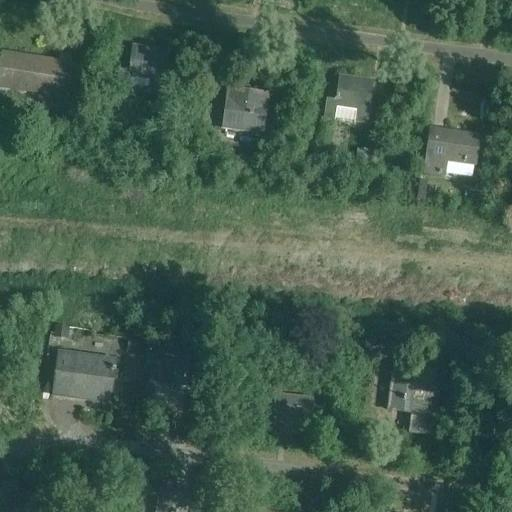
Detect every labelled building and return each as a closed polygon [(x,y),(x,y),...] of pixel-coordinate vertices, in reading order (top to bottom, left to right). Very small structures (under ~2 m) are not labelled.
[(132,49),(129,66),(128,72),(119,71),(116,85),(127,87),(128,78),(159,83),(164,55),(132,49)] [(54,106),(65,107),(71,68),(0,57),(0,58),(0,88),(55,97),(54,106)] [(332,119),(354,122),(354,124),(364,126),(370,85),(337,80),(334,104),(324,102),(321,124),(331,125),(332,119)] [(221,129),(259,135),(265,97),(227,91),(221,129)] [(427,147),(422,175),(441,178),(444,164),(471,168),(475,140),(442,135),(440,150),(427,147)] [(159,384),(199,389),(203,354),(163,349),(159,384)] [(50,396),(70,399),(71,394),(108,398),(113,360),(55,353),(50,396)] [(448,395),(450,381),(392,371),(385,410),(410,414),(407,432),(430,436),(437,393),(448,395)] [(288,423),(308,425),(310,400),(271,396),(269,416),(289,418),(288,423)] [(511,443),(511,422),(485,419),(482,445),(502,448),(503,442),(511,443)] [(157,495),(156,506),(158,506),(157,511),(182,511),(185,496),(170,494),(172,482),(149,479),(147,493),(157,495)] [(11,511),(50,511),(53,500),(16,492),(11,511)]
